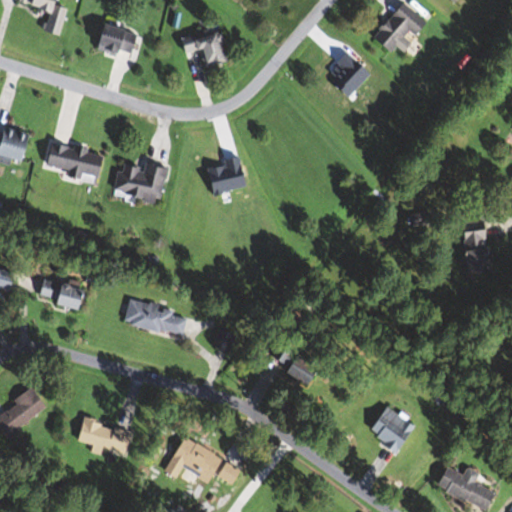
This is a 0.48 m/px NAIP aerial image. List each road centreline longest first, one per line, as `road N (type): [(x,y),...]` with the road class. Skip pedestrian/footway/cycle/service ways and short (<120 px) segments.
road 1 (residential): [(0,356),(54,348),(219,395),(273,423),(392,511)]
road 2 (residential): [(0,58),(153,106),(218,105),(248,90),(321,0)]
